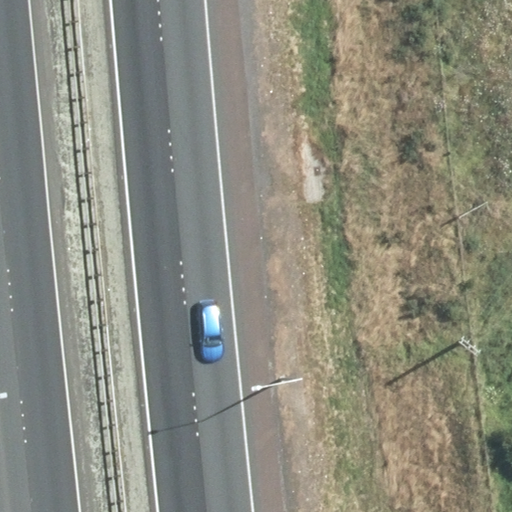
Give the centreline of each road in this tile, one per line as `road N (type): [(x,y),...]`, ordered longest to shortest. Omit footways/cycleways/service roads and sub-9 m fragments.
road 1 (motorway): [(161,0),(207,511)]
road 2 (motorway): [(37,511),(0,155)]
